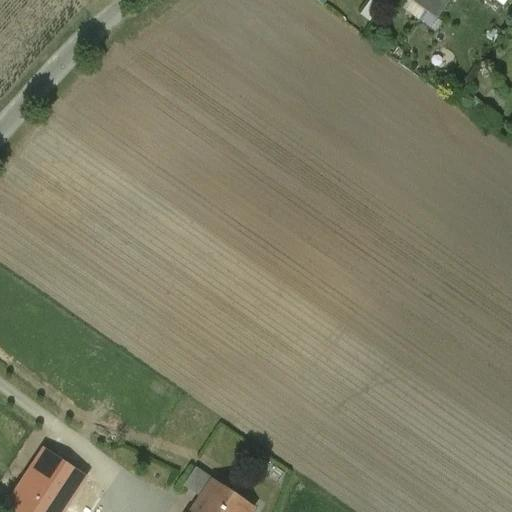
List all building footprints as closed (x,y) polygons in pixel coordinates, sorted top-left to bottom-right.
[(414,0),(412,3),(424,11),(432,0),(414,0)] [(432,0),(424,11),(436,20),(450,0),(432,0)] [(43,451),(7,506),(15,511),(61,511),(84,478),(43,451)] [(212,481),(195,470),(184,486),(200,497),(201,498),(212,481)] [(84,478),(61,511),(92,511),(105,492),(84,478)] [(251,511),(254,509),(212,481),(201,498),(200,497),(190,511),(251,511)]
